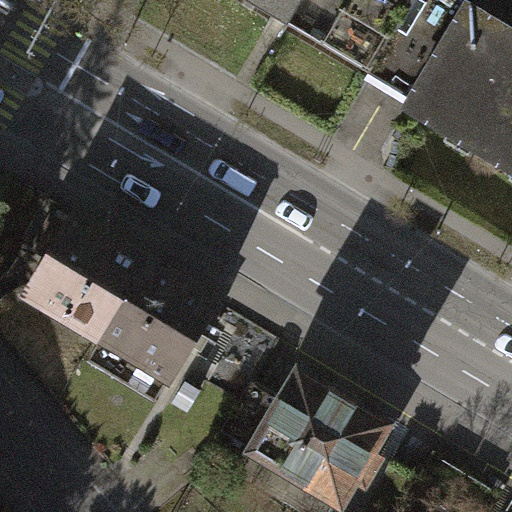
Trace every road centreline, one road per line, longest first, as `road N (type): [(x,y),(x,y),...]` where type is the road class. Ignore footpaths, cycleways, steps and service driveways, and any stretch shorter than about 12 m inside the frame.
road 1 (primary): [(511,364),(0,62)]
road 2 (residential): [(80,511),(0,412)]
